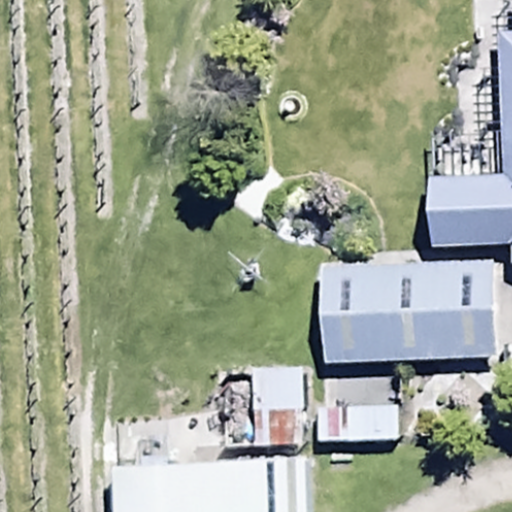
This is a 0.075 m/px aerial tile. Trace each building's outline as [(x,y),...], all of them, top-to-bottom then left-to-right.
[(511,0),(510,0),(511,33),(511,37),(493,38),(498,176),(421,179),(423,253),(504,250),(505,271),(511,270),(511,0)] [(368,269),(315,269),(314,365),(490,365),(490,269),(408,269),(408,257),(368,257),(368,269)] [(212,452),(298,450),(297,370),(247,371),(248,390),(233,390),(233,409),(211,409),(212,452)] [(394,445),(393,410),(313,412),(314,448),(394,445)] [(110,470),(110,511),(306,511),(306,468),(110,470)]
